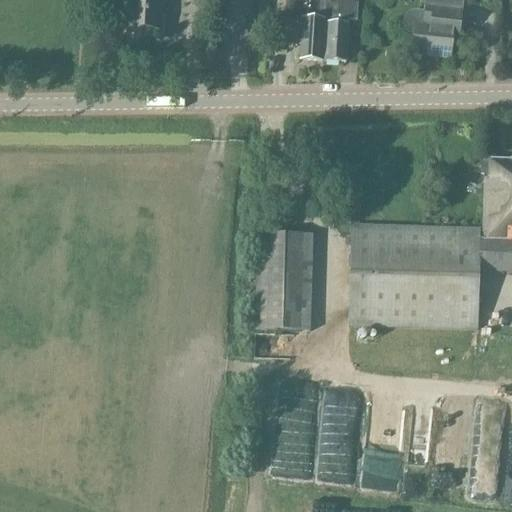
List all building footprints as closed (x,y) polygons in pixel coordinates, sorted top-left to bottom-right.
[(160,32),(162,0),(128,0),(127,30),(160,32)] [(321,0),(321,1),(304,0),(286,0),(285,23),(301,24),(298,61),(323,63),(325,0),(321,0)] [(325,0),(323,63),(347,64),(349,25),(348,25),(349,22),(357,23),(358,3),(332,1),(332,0),(325,0)] [(405,23),(404,26),(404,31),(406,35),(409,38),(413,39),(411,56),(449,60),(451,41),(457,42),(460,13),(461,0),(427,0),(427,7),(425,7),(423,18),(416,17),(412,18),(408,19),(405,23)] [(511,161),(484,161),(482,242),(511,242),(511,161)] [(511,242),(482,242),(479,242),(480,230),(350,226),(347,329),(477,332),(479,275),(511,275),(511,242)] [(310,334),(313,237),(257,235),(254,332),(310,334)]
